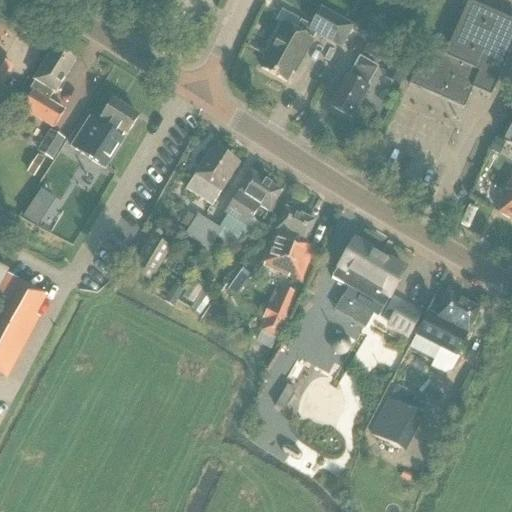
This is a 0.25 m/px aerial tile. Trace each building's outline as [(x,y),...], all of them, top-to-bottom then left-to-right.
[(368,37),(386,0),(368,0),(354,30),(368,37)] [(490,98),(511,46),(511,23),(467,3),(444,56),(425,48),(408,85),(463,109),(474,85),(482,89),(480,94),(490,98)] [(352,28),(320,10),(310,28),(300,22),(294,32),(282,25),(264,58),(267,59),(261,69),(285,83),(291,73),(294,74),(315,35),(340,49),(352,28)] [(0,66),(0,37),(3,33),(0,30),(0,88),(10,72),(0,66)] [(368,43),(361,55),(362,55),(382,67),(387,57),(391,59),(389,62),(405,72),(410,63),(385,49),(384,51),(368,43)] [(54,95),(74,62),(53,49),(52,49),(33,81),(35,82),(29,91),(32,93),(21,110),(53,130),(64,113),(47,102),(53,94),(54,95)] [(347,77),(330,108),(350,120),(368,89),(366,88),(378,68),(360,58),(349,78),(347,77)] [(139,116),(113,100),(101,118),(105,121),(102,126),(90,118),(72,147),(105,168),(124,140),(120,137),(123,132),(127,135),(139,116)] [(506,146),(511,148),(511,120),(500,143),(506,146)] [(49,131),(36,152),(53,163),(66,142),(49,131)] [(497,141),(491,154),(500,159),(506,146),(500,143),(497,141)] [(211,207),(220,193),(238,166),(212,149),(194,178),(185,190),(211,207)] [(511,166),(498,160),(489,178),(505,185),(511,169),(511,166)] [(209,224),(196,245),(208,252),(221,232),(237,241),(259,207),(268,213),(281,194),(250,174),(238,193),(225,214),(227,216),(218,230),(209,224)] [(509,194),(498,214),(511,221),(511,175),(504,191),(509,194)] [(305,243),(314,222),(285,210),(273,237),(271,236),(259,265),(302,284),(317,249),(305,243)] [(196,245),(209,224),(197,217),(184,237),(196,245)] [(150,284),(171,249),(151,238),(130,272),(150,284)] [(373,316),(377,318),(405,272),(353,241),(331,279),(348,289),(335,313),(365,330),(373,316)] [(250,277),(239,270),(232,280),(233,280),(243,287),(249,278),(250,277)] [(0,373),(7,377),(39,318),(35,316),(46,297),(8,277),(0,290),(0,297),(1,298),(0,300),(0,373)] [(206,285),(196,278),(183,297),(192,304),(206,285)] [(278,338),(296,294),(281,288),(262,332),(278,338)] [(200,317),(212,300),(202,293),(190,310),(200,317)] [(455,357),(479,312),(448,296),(437,318),(429,314),(422,328),(419,327),(415,336),(455,357)] [(408,336),(417,319),(399,309),(390,326),(408,336)] [(408,392),(397,387),(390,400),(401,405),(408,392)] [(423,418),(388,400),(369,436),(405,454),(423,418)]
